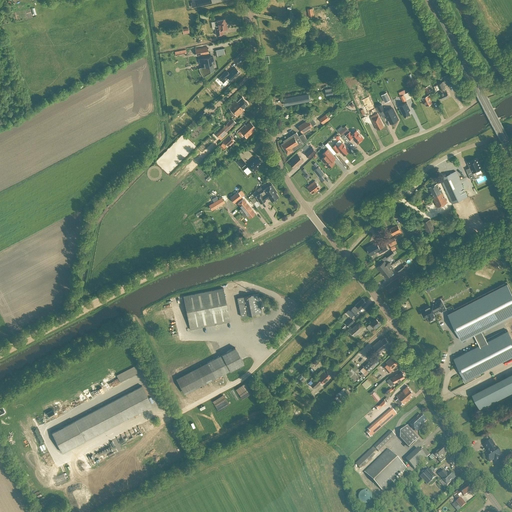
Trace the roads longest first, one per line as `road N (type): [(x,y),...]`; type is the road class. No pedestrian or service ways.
road 1 (residential): [(500,511),(390,317),(344,255)]
road 2 (track): [(252,238),(148,278),(0,356)]
road 3 (unclassified): [(306,208),(384,149),(511,87)]
road 4 (unclassified): [(306,208),(281,167),(246,0)]
road 5 (residential): [(344,255),(424,171),(511,127)]
